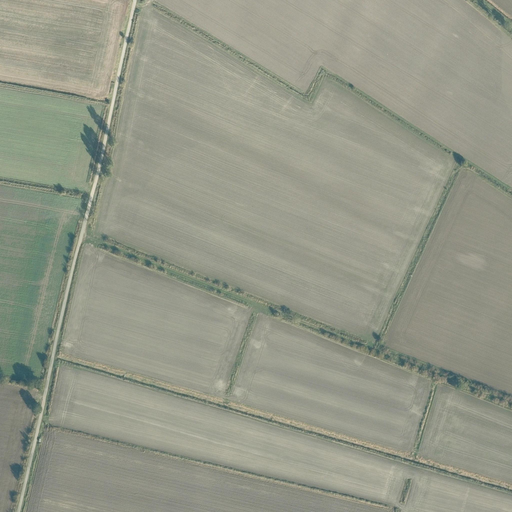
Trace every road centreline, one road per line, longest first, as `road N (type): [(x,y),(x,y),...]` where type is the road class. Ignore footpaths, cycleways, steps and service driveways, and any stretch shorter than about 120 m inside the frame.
road 1 (unclassified): [(135,0),(20,511)]
road 2 (track): [(511,404),(80,235)]
